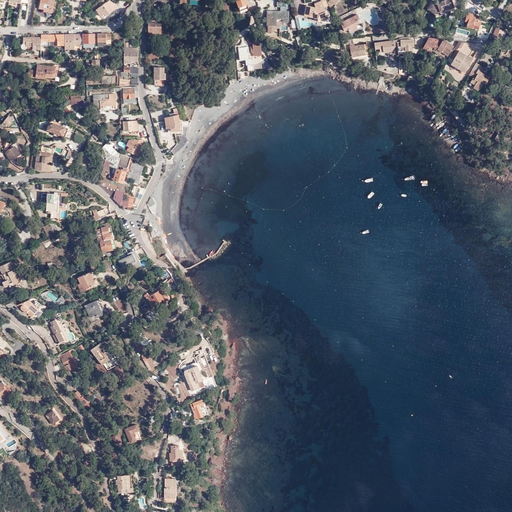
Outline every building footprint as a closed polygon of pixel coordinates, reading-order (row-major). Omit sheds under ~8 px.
[(40,0),(39,8),(45,9),(45,7),(53,9),(54,0),(40,0)] [(248,7),(245,0),(235,0),(240,11),(248,7)] [(317,6),(315,8),(320,9),(318,21),(318,22),(319,22),(319,23),(320,23),(321,23),(322,22),(323,21),(323,22),(328,20),(324,8),(328,7),(325,0),(320,0),(321,2),(318,4),(317,4),(317,6)] [(432,4),(427,11),(434,15),(434,14),(439,12),(440,13),(445,12),(444,10),(449,8),(449,10),(454,9),(451,0),(447,2),(447,1),(441,3),(437,5),(438,7),(436,7),(432,4)] [(105,13),(106,15),(113,11),(117,7),(108,1),(107,2),(101,6),(96,9),(101,15),(105,13)] [(99,2),(90,9),(91,11),(96,8),(96,9),(101,6),(99,2)] [(313,20),(318,21),(320,9),(315,8),(306,6),(304,16),(314,18),(313,20)] [(268,11),(268,24),(275,24),(275,18),(283,18),(284,20),(289,20),(288,11),(268,11)] [(481,28),(479,27),(481,22),(478,21),(479,17),(468,13),(465,21),(468,22),(466,27),(479,31),(481,28)] [(356,16),(340,23),(344,31),(348,30),(350,34),(361,29),(357,21),(359,20),(356,16)] [(156,30),(156,34),(161,34),(161,24),(156,24),(156,23),(148,22),(148,30),(156,30)] [(502,32),(505,33),(505,32),(496,28),(495,30),(492,29),(491,33),(494,34),(493,36),(500,39),(502,32)] [(94,33),(80,34),(80,44),(83,44),(83,43),(94,42),(94,33)] [(106,44),(111,44),(110,33),(97,33),(98,46),(106,46),(106,44)] [(231,36),(232,43),(238,42),(238,39),(239,38),(240,38),(240,37),(239,33),(231,36)] [(64,45),(64,34),(49,34),(49,45),(53,45),(53,41),(55,41),(55,45),(64,45)] [(80,34),(64,34),(64,45),(74,44),(80,44),(80,34)] [(41,41),(41,37),(23,37),(23,43),(26,43),(26,46),(32,46),(33,49),(41,49),(41,45),(41,41)] [(437,49),(443,40),(443,39),(429,38),(427,40),(423,48),(435,52),(437,49)] [(375,49),(379,49),(380,53),(383,52),(383,54),(395,52),(394,47),(397,47),(397,43),(397,40),(374,43),(375,49)] [(400,43),(397,43),(397,47),(397,49),(400,49),(400,51),(411,50),(411,45),(413,45),(412,40),(400,40),(400,43)] [(454,46),(443,40),(437,49),(441,52),(448,56),(454,46)] [(252,45),(250,45),(250,50),(253,50),(261,50),(260,41),(252,42),(252,45)] [(124,43),(124,71),(129,71),(131,72),(130,75),(137,76),(137,72),(138,72),(138,69),(138,62),(138,63),(138,48),(128,48),(128,43),(124,43)] [(353,45),(349,46),(351,57),(365,55),(364,45),(354,46),(353,45)] [(248,46),(238,47),(240,60),(247,59),(249,71),(254,69),(252,57),(250,58),(249,53),(248,46)] [(249,53),(250,58),(251,56),(255,54),(261,53),(261,50),(253,50),(250,50),(251,51),(249,53)] [(473,59),(459,51),(453,61),(467,69),(473,59)] [(99,59),(86,59),(86,67),(95,67),(95,69),(100,69),(99,59)] [(480,83),(483,78),(485,74),(482,72),(485,68),(481,65),(476,63),(472,70),(476,72),(473,76),(472,77),(473,77),(471,82),(474,84),(473,86),(478,90),(481,84),(480,83)] [(56,66),(38,64),(37,70),(29,69),(28,75),(46,77),(46,75),(55,77),(56,66)] [(164,67),(154,67),(154,79),(155,85),(164,85),(164,79),(165,79),(165,73),(164,73),(164,67)] [(19,75),(17,69),(11,71),(13,77),(19,75)] [(129,71),(124,71),(121,71),(122,76),(119,76),(119,83),(124,83),(124,85),(130,84),(130,79),(129,79),(129,71)] [(117,75),(102,76),(102,83),(117,82),(117,75)] [(102,83),(102,76),(86,76),(86,84),(102,83)] [(137,90),(138,90),(137,86),(123,87),(123,102),(134,101),(134,97),(133,91),(137,90)] [(464,97),(474,100),(476,94),(466,91),(464,97)] [(115,93),(93,94),(93,100),(94,100),(95,106),(100,106),(100,107),(103,107),(103,110),(116,109),(115,93)] [(68,105),(70,105),(75,104),(75,101),(81,100),(85,100),(84,96),(69,98),(65,98),(65,102),(65,105),(66,107),(67,106),(68,105)] [(25,111),(29,109),(32,113),(36,111),(30,103),(23,108),(25,111)] [(174,113),(167,115),(166,115),(167,117),(164,117),(166,128),(169,128),(169,130),(179,130),(179,122),(177,115),(174,115),(174,113)] [(11,118),(9,116),(3,123),(5,125),(6,124),(8,126),(9,125),(10,126),(12,123),(9,121),(11,118)] [(47,130),(62,136),(66,128),(59,125),(60,124),(55,122),(54,120),(50,122),(50,123),(51,125),(49,125),(47,130)] [(120,121),(120,123),(123,123),(123,130),(130,130),(130,132),(132,132),(132,130),(137,130),(137,120),(120,121)] [(74,140),(83,143),(86,136),(77,133),(74,140)] [(93,134),(89,140),(92,144),(98,139),(93,134)] [(127,151),(136,156),(143,146),(140,144),(143,140),(141,139),(130,140),(126,145),(129,147),(127,151)] [(115,144),(109,141),(101,149),(106,156),(108,151),(109,152),(111,154),(117,156),(118,153),(113,146),(115,144)] [(12,147),(5,152),(11,161),(21,154),(17,148),(18,147),(15,143),(11,146),(12,147)] [(131,157),(130,157),(128,162),(119,159),(121,154),(118,153),(117,156),(111,154),(109,152),(105,165),(114,168),(114,166),(127,170),(129,171),(133,159),(131,157)] [(43,153),(43,154),(43,156),(49,157),(48,164),(51,164),(52,154),(43,153)] [(43,154),(40,154),(40,156),(36,156),(35,170),(43,171),(47,172),(48,164),(49,157),(43,156),(43,154)] [(130,157),(121,154),(119,159),(128,162),(130,157)] [(123,182),(127,170),(114,166),(114,168),(105,165),(99,185),(113,189),(112,193),(113,194),(114,195),(123,198),(124,193),(120,191),(121,190),(123,182)] [(120,204),(123,198),(114,195),(113,194),(112,193),(113,189),(99,185),(98,186),(106,191),(120,205),(120,204)] [(134,195),(132,207),(136,207),(145,189),(137,186),(134,195)] [(48,193),(48,200),(48,213),(50,213),(50,210),(52,210),(52,218),(59,218),(60,192),(55,191),(55,193),(48,193)] [(132,207),(134,195),(124,192),(124,193),(123,198),(120,204),(123,205),(128,207),(127,209),(130,210),(131,207),(132,207)] [(93,216),(94,220),(107,215),(104,210),(97,213),(95,209),(92,211),(94,216),(93,216)] [(48,225),(43,227),(48,238),(53,236),(51,233),(48,226),(48,225)] [(103,251),(109,250),(108,247),(115,244),(111,225),(106,226),(101,228),(101,226),(98,227),(98,228),(95,229),(97,239),(101,238),(101,240),(100,240),(103,251)] [(152,237),(159,234),(157,227),(150,230),(152,237)] [(154,264),(148,256),(147,255),(139,258),(136,248),(135,245),(126,247),(129,253),(130,256),(129,256),(126,251),(119,254),(118,254),(120,259),(123,266),(133,261),(137,272),(154,264)] [(80,251),(74,254),(72,254),(76,262),(80,260),(86,257),(85,256),(83,250),(80,251)] [(0,266),(4,275),(5,274),(7,280),(5,281),(4,281),(6,286),(7,287),(11,285),(10,283),(17,280),(14,274),(18,273),(15,268),(14,269),(11,261),(0,266)] [(91,270),(89,271),(94,283),(98,281),(96,276),(94,277),(91,270)] [(95,285),(94,283),(89,271),(75,277),(82,291),(95,285)] [(176,284),(172,277),(167,281),(170,287),(176,284)] [(162,288),(159,290),(164,299),(168,297),(162,288)] [(164,299),(159,290),(150,295),(155,304),(164,299)] [(151,306),(155,304),(150,295),(147,291),(144,293),(151,306)] [(31,305),(28,299),(17,305),(20,307),(20,308),(21,308),(21,309),(22,310),(23,310),(24,310),(26,309),(27,309),(27,310),(26,312),(31,316),(33,313),(35,314),(37,316),(41,312),(40,309),(33,303),(32,304),(31,305)] [(96,300),(85,305),(91,317),(97,314),(98,316),(103,314),(96,300)] [(53,336),(57,343),(66,339),(63,330),(61,331),(55,319),(50,322),(51,325),(50,326),(54,335),(53,336)] [(137,335),(141,342),(147,339),(144,334),(142,335),(141,332),(137,335)] [(15,353),(7,342),(2,347),(5,345),(8,345),(10,348),(10,350),(7,355),(10,357),(15,353)] [(108,351),(104,345),(101,342),(91,349),(102,365),(110,359),(107,356),(110,354),(108,351)] [(144,361),(150,372),(152,370),(153,370),(153,369),(155,368),(154,367),(155,366),(151,358),(153,356),(150,351),(148,353),(143,345),(137,348),(144,361)] [(205,356),(202,349),(195,352),(198,359),(205,356)] [(78,367),(68,352),(60,356),(61,359),(63,363),(66,366),(67,367),(70,372),(78,367)] [(188,369),(188,371),(188,372),(187,370),(186,370),(185,369),(185,370),(184,370),(183,371),(183,372),(184,374),(186,377),(191,391),(200,387),(201,390),(205,388),(202,380),(200,381),(196,371),(198,370),(196,366),(188,369)] [(9,391),(8,391),(4,384),(5,383),(2,379),(0,380),(0,398),(0,399),(9,391)] [(83,404),(86,409),(92,405),(83,394),(81,396),(77,390),(73,394),(81,405),(83,404)] [(97,393),(101,400),(106,397),(105,394),(102,396),(99,391),(97,393)] [(196,410),(199,417),(209,413),(205,403),(203,404),(201,399),(193,403),(195,407),(193,408),(194,411),(196,410)] [(53,410),(46,415),(53,424),(59,419),(53,410)] [(136,424),(124,429),(130,443),(136,440),(133,432),(138,430),(136,424)] [(121,442),(118,434),(112,437),(115,444),(121,442)] [(179,446),(171,446),(171,453),(169,454),(170,462),(171,462),(171,467),(184,466),(183,451),(180,451),(179,446)] [(176,479),(168,479),(168,488),(167,488),(167,492),(163,492),(163,500),(168,500),(168,498),(179,498),(178,489),(176,489),(176,479)] [(130,502),(136,502),(136,497),(135,495),(135,484),(122,484),(122,500),(129,500),(130,502)]
